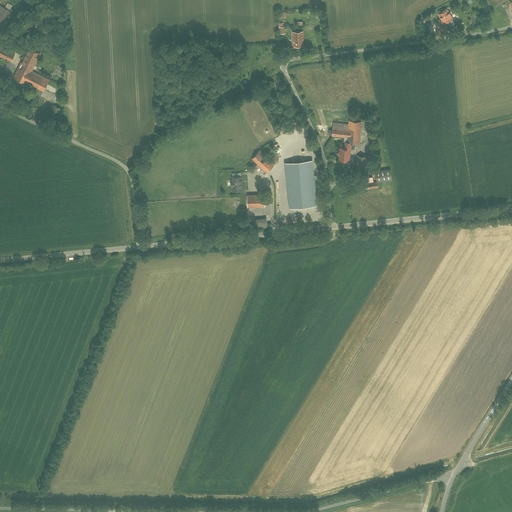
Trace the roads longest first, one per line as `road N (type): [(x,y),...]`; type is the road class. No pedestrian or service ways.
road 1 (residential): [(0,504),(296,510),(452,476)]
road 2 (residential): [(331,227),(323,157),(284,63),(511,27)]
road 3 (residential): [(140,246),(123,165),(0,104)]
road 4 (residential): [(140,246),(331,227)]
road 5 (residential): [(331,227),(511,211)]
road 6 (residential): [(0,260),(140,246)]
